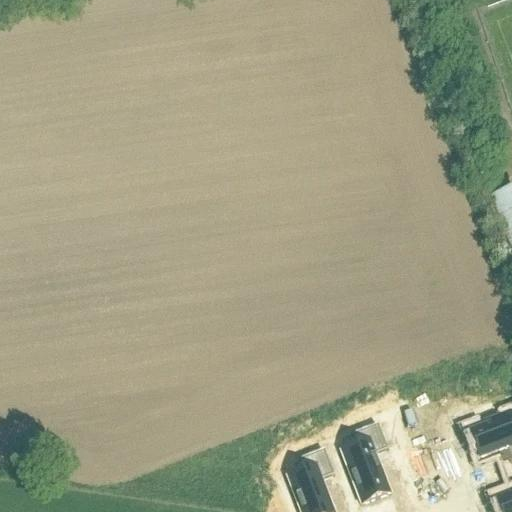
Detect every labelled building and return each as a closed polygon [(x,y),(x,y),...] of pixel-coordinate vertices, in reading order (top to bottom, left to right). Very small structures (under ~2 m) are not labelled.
[(511,186),(497,191),(511,238),(511,186)] [(417,488),(446,477),(434,447),(446,442),(437,418),(413,428),(417,438),(400,444),(417,488)] [(511,418),(499,424),(497,420),(482,426),(483,430),(469,435),(480,464),(505,455),(510,466),(511,465),(511,418)] [(291,453),(318,443),(313,428),(285,438),(291,453)] [(375,459),(387,454),(377,430),(353,439),(357,450),(341,456),(361,510),(390,499),(375,459)] [(287,482),(298,511),(331,511),(321,484),(333,480),(323,455),(299,464),(304,476),(287,482)] [(511,511),(511,497),(495,504),(497,511),(511,511)]
